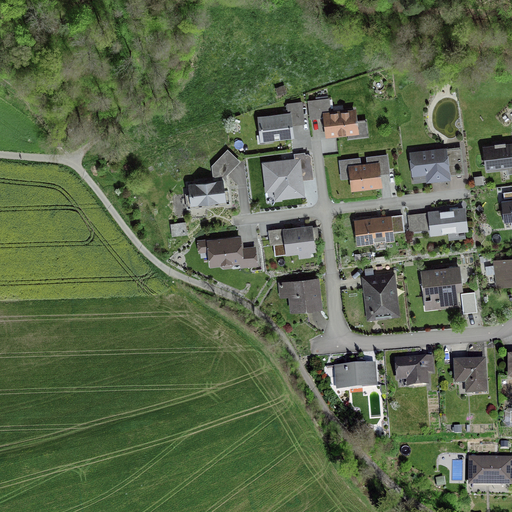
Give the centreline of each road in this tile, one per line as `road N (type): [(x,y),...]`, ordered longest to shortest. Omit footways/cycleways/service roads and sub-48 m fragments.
road 1 (unclassified): [(0,152),(73,161),(148,255),(267,319),(369,463),(426,511)]
road 2 (residential): [(511,325),(339,344),(316,140)]
road 3 (track): [(0,75),(73,161),(176,77),(194,12),(206,0)]
road 4 (track): [(317,0),(511,14)]
